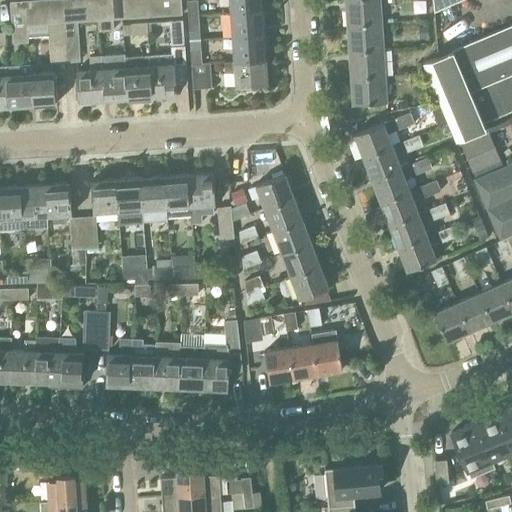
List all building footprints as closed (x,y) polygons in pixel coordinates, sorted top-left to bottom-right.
[(26,26),(28,26),(38,25),(37,0),(24,1),(26,26)] [(38,0),(37,0),(38,25),(47,24),(51,24),(48,0),(38,0)] [(48,0),(51,24),(63,23),(61,0),(48,0)] [(61,0),(63,23),(76,22),(74,0),(61,0)] [(86,0),(74,0),(76,22),(77,22),(88,21),(86,0)] [(98,0),(86,0),(88,21),(97,20),(99,20),(100,20),(98,0)] [(98,0),(100,20),(113,19),(111,0),(98,0)] [(124,0),(111,0),(113,19),(126,18),(124,0)] [(124,0),(126,18),(138,18),(137,0),(124,0)] [(137,0),(138,18),(150,17),(148,0),(137,0)] [(181,0),(148,0),(150,17),(182,15),(181,0)] [(197,0),(195,0),(191,0),(187,0),(188,16),(198,15),(197,0)] [(261,0),(229,0),(231,13),(262,11),(261,0)] [(379,0),(345,0),(347,25),(381,23),(379,0)] [(433,0),(434,11),(458,0),(433,0)] [(24,1),(10,2),(12,27),(26,26),(24,1)] [(264,35),(262,11),(231,13),(233,37),(264,35)] [(198,15),(188,16),(189,31),(200,30),(198,15)] [(113,19),(100,20),(99,20),(97,20),(98,31),(114,30),(113,19)] [(171,54),(149,55),(152,96),(176,95),(176,85),(187,84),(183,20),(169,21),(171,54)] [(76,22),(63,23),(66,62),(80,61),(77,22),(76,22)] [(51,24),(47,24),(50,63),(66,62),(63,23),(51,24)] [(148,34),(147,23),(131,24),(132,35),(148,34)] [(381,23),(347,25),(349,52),(383,49),(381,23)] [(505,113),(511,109),(511,24),(452,49),(452,50),(423,62),(456,141),(486,129),(483,122),(505,113)] [(28,42),(28,34),(28,26),(26,26),(12,27),(13,43),(28,42)] [(427,38),(427,27),(419,28),(419,38),(427,38)] [(233,37),(234,61),(265,59),(264,35),(233,37)] [(383,49),(349,52),(351,78),(385,76),(383,49)] [(201,55),(201,50),(190,51),(191,64),(202,63),(201,55)] [(104,100),(128,98),(125,57),(125,54),(101,55),(104,100)] [(90,69),(77,70),(79,101),(104,100),(101,55),(89,56),(90,69)] [(149,55),(125,57),(128,98),(137,97),(140,102),(150,101),(151,96),(152,96),(149,55)] [(234,61),(224,62),(225,72),(235,71),(236,86),(267,84),(265,59),(234,61)] [(191,64),(191,67),(193,89),(212,87),(210,63),(202,63),(191,64)] [(30,64),(5,66),(8,106),(32,104),(30,73),(31,73),(30,64)] [(5,66),(0,66),(0,106),(8,106),(5,66)] [(31,73),(30,73),(32,104),(57,103),(55,72),(31,73)] [(385,76),(351,78),(352,105),(354,105),(387,103),(385,76)] [(396,104),(397,109),(408,107),(407,102),(403,100),(399,101),(396,104)] [(410,113),(395,119),(398,128),(399,129),(414,123),(410,113)] [(392,145),(383,123),(355,134),(363,156),(392,145)] [(489,131),(487,132),(460,143),(474,176),(503,164),(489,131)] [(423,146),(419,135),(403,141),(407,152),(423,146)] [(392,145),(363,157),(372,179),(401,168),(392,145)] [(432,168),(428,157),(412,163),(416,174),(432,168)] [(511,232),(511,162),(474,179),(498,239),(511,232)] [(401,168),(372,179),(381,202),(409,191),(401,168)] [(213,172),(188,174),(191,215),(190,215),(191,223),(203,222),(202,214),(214,213),(213,204),(215,204),(213,172)] [(284,173),(256,184),(265,207),(293,196),(284,173)] [(191,215),(188,174),(164,176),(167,217),(190,215),(191,215)] [(164,176),(140,177),(142,209),(143,221),(167,219),(167,217),(164,176)] [(140,177),(116,179),(118,210),(119,223),(143,221),(142,209),(140,177)] [(118,210),(116,179),(91,181),(93,212),(118,210)] [(441,191),(436,180),(421,186),(425,197),(441,191)] [(70,182),(45,184),(47,215),(50,215),(53,223),(66,222),(69,214),(72,213),(70,182)] [(45,184),(21,186),(24,229),(47,227),(46,215),(47,215),(45,184)] [(21,186),(0,187),(0,230),(24,229),(21,186)] [(233,200),(235,204),(235,205),(248,200),(242,188),(230,193),(233,200)] [(409,191),(381,202),(390,224),(418,213),(409,191)] [(293,196),(265,207),(273,230),(302,219),(293,196)] [(246,203),(231,208),(232,221),(250,214),(246,203)] [(449,213),(445,203),(430,209),(433,219),(449,213)] [(234,237),(232,221),(231,208),(231,206),(217,208),(220,239),(234,237)] [(418,213),(390,224),(398,247),(427,236),(418,213)] [(95,217),(83,218),(86,248),(97,248),(95,217)] [(87,264),(86,248),(83,218),(71,219),(74,264),(87,264)] [(311,242),(302,219),(273,230),(282,253),(311,242)] [(458,236),(454,225),(438,231),(442,242),(458,236)] [(239,231),(240,243),(258,236),(254,226),(239,231)] [(511,235),(497,242),(504,257),(511,253),(511,235)] [(427,236),(398,247),(407,270),(436,259),(427,236)] [(311,242),(282,253),(291,275),(319,264),(311,242)] [(493,262),(486,247),(475,251),(482,267),(493,262)] [(261,261),(257,250),(242,256),(243,268),(261,261)] [(471,272),(464,257),(453,261),(460,277),(471,272)] [(170,278),(169,267),(171,267),(171,259),(156,259),(156,268),(146,268),(147,279),(148,279),(170,278)] [(319,264),(291,275),(300,298),(328,287),(319,264)] [(448,282),(441,266),(431,271),(438,286),(448,282)] [(186,278),(186,267),(171,267),(169,267),(170,278),(186,278)] [(135,279),(135,283),(148,282),(148,279),(147,279),(146,268),(123,269),(123,279),(135,279)] [(27,271),(3,272),(3,283),(28,282),(27,271)] [(52,271),(37,271),(37,282),(50,281),(52,281),(52,271)] [(263,286),(259,275),(244,281),(247,305),(264,298),(260,287),(263,286)] [(511,277),(501,282),(511,306),(511,277)] [(148,285),(148,282),(135,283),(135,296),(150,295),(149,285),(148,285)] [(511,306),(501,282),(479,292),(492,320),(511,311),(511,306)] [(169,295),(182,294),(182,284),(168,284),(169,295)] [(182,294),(191,294),(198,294),(198,284),(191,284),(182,284),(182,294)] [(83,286),(83,296),(92,296),(93,286),(83,286)] [(51,287),(47,287),(47,298),(61,298),(61,287),(51,287)] [(0,299),(13,299),(13,288),(0,288),(0,299)] [(28,288),(13,288),(13,299),(28,299),(28,288)] [(479,292),(457,302),(469,330),(492,320),(479,292)] [(457,302),(434,312),(447,340),(469,330),(457,302)] [(322,324),(319,308),(307,310),(310,326),(322,324)] [(84,311),(83,348),(95,349),(97,311),(84,311)] [(97,311),(95,349),(108,349),(110,312),(97,311)] [(297,328),(295,312),(284,314),(286,330),(297,328)] [(274,332),(271,316),(260,318),(262,334),(274,332)] [(205,343),(205,347),(203,388),(227,389),(228,370),(241,369),(241,371),(242,371),(237,319),(224,320),(226,344),(205,343)] [(259,324),(245,325),(247,346),(261,344),(259,324)] [(312,333),(313,343),(318,373),(342,369),(336,329),(312,333)] [(35,340),(33,381),(57,382),(58,382),(60,336),(35,335),(35,340)] [(0,379),(10,380),(11,349),(11,350),(12,337),(0,336),(0,379)] [(57,382),(57,386),(82,387),(83,383),(84,352),(78,352),(75,337),(60,336),(58,382),(57,382)] [(107,353),(106,384),(130,385),(132,338),(120,337),(120,338),(119,354),(107,353)] [(132,338),(130,385),(155,386),(156,345),(142,344),(142,338),(132,338)] [(11,349),(10,380),(33,381),(35,340),(24,339),(24,350),(11,350),(11,349)] [(313,343),(289,347),(294,377),(318,373),(313,343)] [(156,345),(155,386),(179,387),(180,346),(156,345)] [(180,346),(179,387),(203,388),(205,347),(180,346)] [(294,377),(289,347),(265,351),(269,381),(294,377)] [(511,408),(496,415),(511,450),(511,408)] [(496,415),(477,423),(475,424),(490,459),(491,459),(511,450),(496,415)] [(495,467),(491,459),(490,459),(475,424),(477,423),(476,421),(451,432),(471,478),(495,467)] [(434,460),(436,483),(449,482),(446,459),(434,460)] [(328,507),(355,504),(354,493),(380,491),(379,480),(383,480),(381,463),(324,469),(328,507)] [(13,470),(13,464),(0,464),(0,485),(7,485),(6,471),(13,471),(13,470)] [(203,468),(191,469),(177,470),(177,475),(160,476),(162,495),(186,494),(186,496),(191,496),(221,494),(220,474),(203,474),(203,468)] [(49,479),(50,500),(84,498),(83,477),(74,478),(74,473),(57,474),(57,479),(49,479)] [(241,477),(243,492),(252,491),(250,476),(241,477)] [(245,507),(254,506),(252,491),(243,492),(245,507)] [(162,495),(162,511),(221,511),(221,494),(191,496),(186,496),(186,494),(162,495)] [(509,495),(497,497),(499,505),(499,506),(511,503),(509,495)] [(497,497),(485,500),(487,508),(499,506),(499,505),(497,497)] [(85,511),(84,498),(50,500),(40,501),(41,511),(85,511)]
